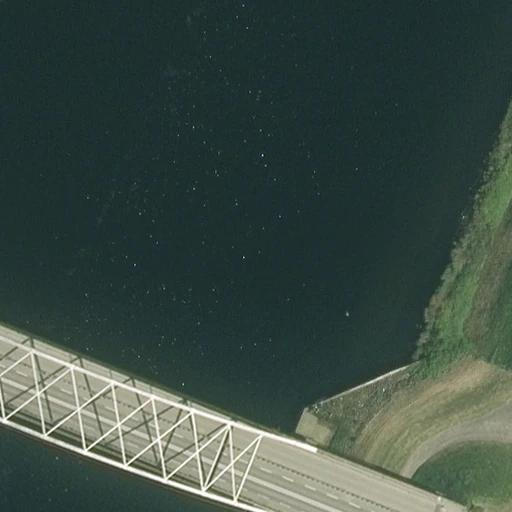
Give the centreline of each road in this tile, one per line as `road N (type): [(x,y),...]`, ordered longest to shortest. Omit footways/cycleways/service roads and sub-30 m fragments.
road 1 (unclassified): [(425,511),(0,341)]
road 2 (primary): [(334,511),(0,378)]
